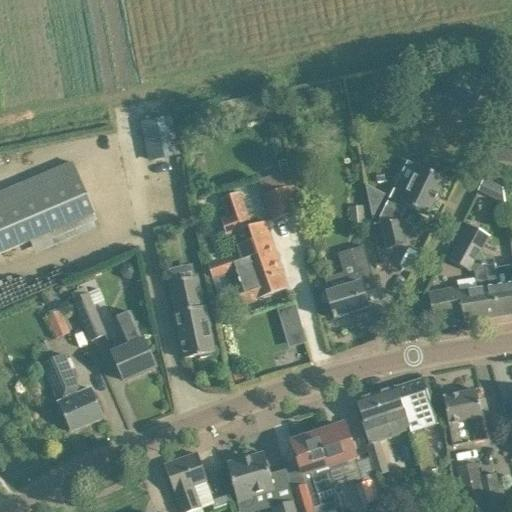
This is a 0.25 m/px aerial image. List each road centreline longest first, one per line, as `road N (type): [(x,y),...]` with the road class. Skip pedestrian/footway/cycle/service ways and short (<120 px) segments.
road 1 (unclassified): [(4,511),(72,473),(230,407),(412,358)]
road 2 (residential): [(511,98),(410,305),(412,358)]
